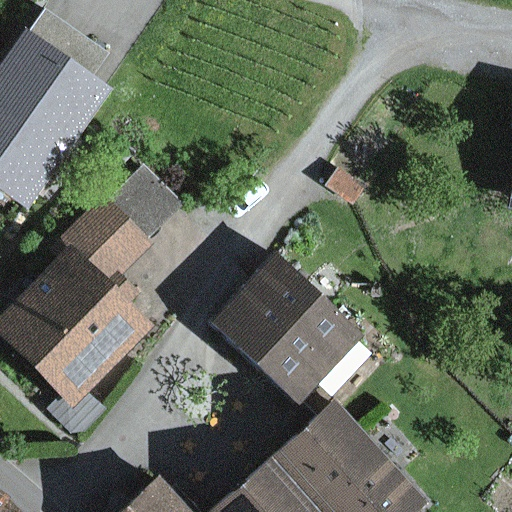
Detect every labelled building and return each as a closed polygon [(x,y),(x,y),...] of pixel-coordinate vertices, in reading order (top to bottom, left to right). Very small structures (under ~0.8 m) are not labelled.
[(41,9),(24,34),(89,78),(106,53),(41,9)] [(21,31),(0,60),(0,195),(22,210),(106,91),(89,78),(24,34),(21,31)] [(142,165),(107,199),(147,238),(181,206),(142,165)] [(334,166),(322,183),(349,203),(362,186),(334,166)] [(147,238),(107,199),(102,194),(56,239),(67,250),(107,289),(152,244),(147,238)] [(107,289),(67,250),(0,318),(0,343),(67,409),(147,328),(107,289)] [(359,337),(273,254),(209,320),(294,403),(359,337)] [(409,511),(421,501),(330,401),(207,511),(409,511)] [(184,511),(153,479),(119,511),(184,511)] [(14,511),(0,498),(0,511),(14,511)]
